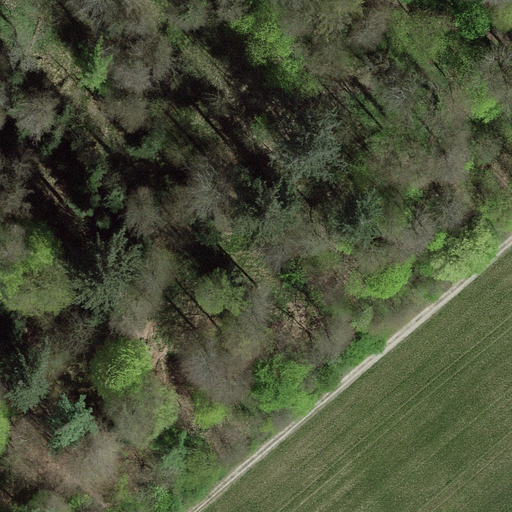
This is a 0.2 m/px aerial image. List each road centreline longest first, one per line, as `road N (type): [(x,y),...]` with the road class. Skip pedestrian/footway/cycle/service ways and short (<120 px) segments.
road 1 (track): [(186,511),(511,242)]
road 2 (track): [(380,0),(511,34)]
